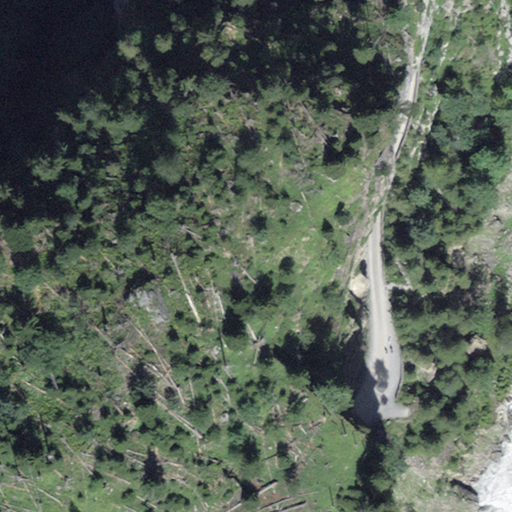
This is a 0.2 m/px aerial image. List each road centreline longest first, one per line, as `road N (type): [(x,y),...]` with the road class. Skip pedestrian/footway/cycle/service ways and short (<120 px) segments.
road 1 (unclassified): [(333,511),(384,416),(397,360),(373,270),(380,189),(430,0)]
road 2 (unclassified): [(118,0),(122,93),(67,169),(0,202)]
